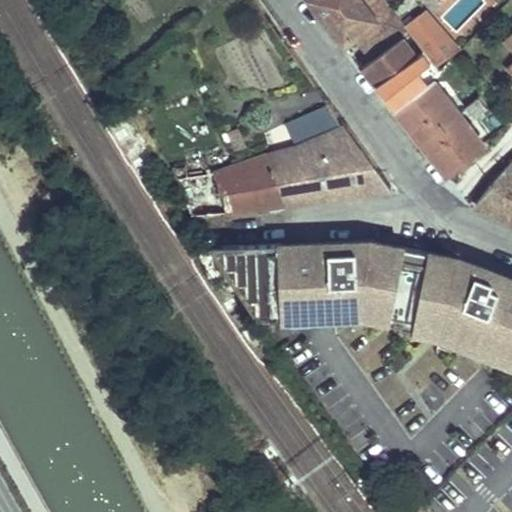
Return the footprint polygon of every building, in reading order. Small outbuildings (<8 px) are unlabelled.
[(94,0),(92,2),(102,18),(107,14),(98,0),(94,0)] [(308,0),(345,45),(355,38),(377,21),(361,0),(308,0)] [(355,38),(357,41),(380,24),(392,13),(382,0),(361,0),(377,21),(355,38)] [(409,32),(407,33),(435,68),(459,49),(425,10),(404,25),(409,32)] [(380,24),(357,41),(370,58),(406,31),(392,13),(380,24)] [(402,37),(362,68),(376,85),(416,56),(402,37)] [(389,81),(401,98),(428,76),(416,61),(389,81)] [(483,146),(432,81),(395,110),(447,176),(483,146)] [(286,124),(296,148),(342,128),(329,105),(286,124)] [(390,188),(362,150),(353,151),(342,128),(296,148),(268,155),(286,205),(390,188)] [(227,134),(234,151),(246,146),(238,129),(227,134)] [(192,215),(286,205),(268,155),(267,154),(214,173),(188,177),(187,168),(172,170),(174,173),(179,184),(192,215)] [(511,161),(476,205),(511,221),(511,161)] [(179,184),(174,173),(164,178),(170,189),(179,184)] [(388,315),(402,318),(435,324),(440,325),(445,327),(441,338),(508,364),(511,353),(511,288),(511,290),(499,285),(500,282),(500,279),(500,276),(499,273),(457,258),(369,240),(370,250),(355,251),(354,248),(353,245),(351,243),(349,241),(328,242),(329,264),(330,287),(337,287),(338,302),(362,301),(363,318),(364,318),(366,310),(388,315)] [(355,251),(370,250),(369,240),(349,241),(351,243),(353,245),(354,248),(355,251)] [(329,264),(328,242),(303,243),(304,265),(329,264)] [(337,287),(330,287),(329,264),(304,265),(303,243),(280,244),(208,247),(257,320),(283,318),(284,321),(363,318),(362,301),(338,302),(337,287)] [(511,288),(511,278),(499,273),(500,276),(500,279),(500,282),(499,285),(511,290),(511,288)] [(364,318),(387,322),(388,315),(366,310),(364,318)] [(388,315),(387,322),(401,325),(402,318),(388,315)] [(433,336),(435,324),(402,318),(401,325),(400,329),(433,336)] [(392,420),(361,449),(373,462),(405,434),(392,420)] [(503,462),(511,454),(511,446),(508,442),(495,453),(503,462)]
